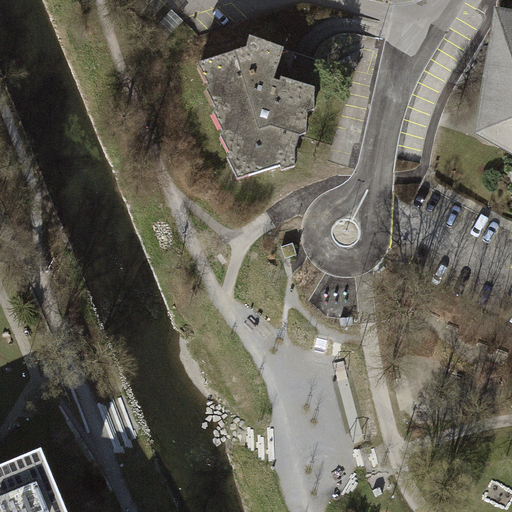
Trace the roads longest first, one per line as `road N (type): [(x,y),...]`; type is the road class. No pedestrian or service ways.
road 1 (track): [(0,94),(34,182),(44,289),(129,511)]
road 2 (residential): [(377,171),(327,209),(315,247),(339,269),(359,265),(376,225)]
road 3 (residential): [(377,171),(399,79),(441,0)]
